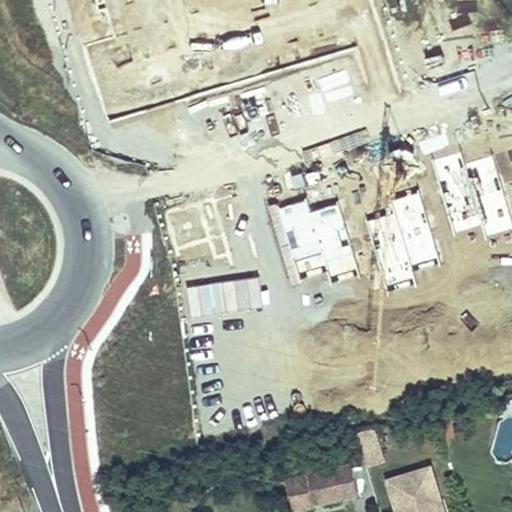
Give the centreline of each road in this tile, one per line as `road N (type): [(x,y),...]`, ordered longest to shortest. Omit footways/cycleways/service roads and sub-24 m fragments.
road 1 (residential): [(511,82),(83,213)]
road 2 (secondary): [(67,511),(53,360),(61,318)]
road 3 (secondary): [(0,389),(61,511)]
